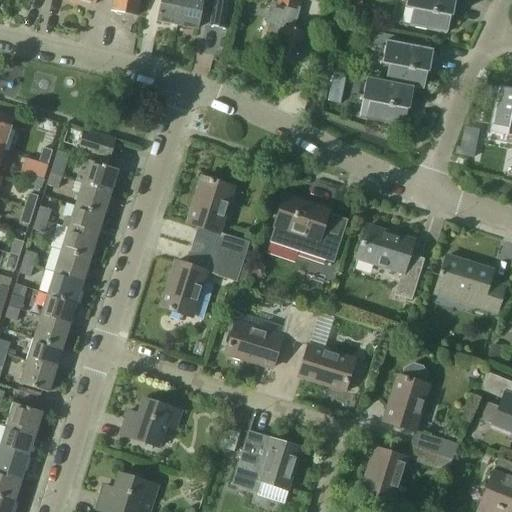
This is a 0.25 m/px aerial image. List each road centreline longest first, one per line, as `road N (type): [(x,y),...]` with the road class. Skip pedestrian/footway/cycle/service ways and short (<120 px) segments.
road 1 (residential): [(317,511),(340,432),(103,355)]
road 2 (residential): [(103,355),(183,85)]
road 3 (residential): [(183,85),(254,109),(424,191)]
road 4 (residential): [(0,38),(183,85)]
road 5 (residential): [(424,191),(456,93),(486,34)]
road 6 (residential): [(53,511),(103,355)]
